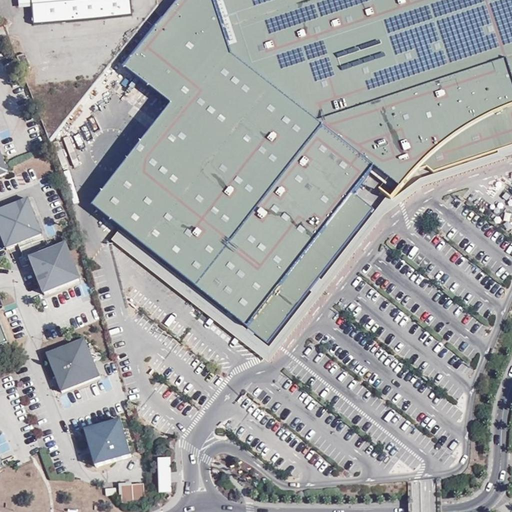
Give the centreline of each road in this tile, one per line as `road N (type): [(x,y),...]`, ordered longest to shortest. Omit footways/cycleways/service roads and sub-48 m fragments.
road 1 (residential): [(0,283),(14,277),(36,338),(33,359),(81,475)]
road 2 (unclassified): [(439,511),(488,498),(511,384)]
